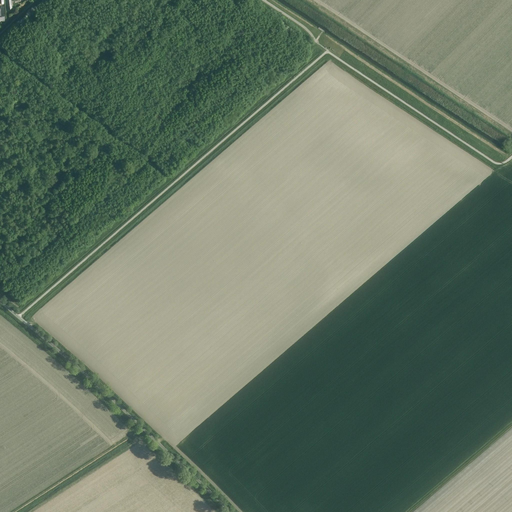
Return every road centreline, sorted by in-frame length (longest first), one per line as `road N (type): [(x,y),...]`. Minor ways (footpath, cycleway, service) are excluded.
road 1 (unclassified): [(230,511),(0,300)]
road 2 (track): [(410,511),(511,426)]
